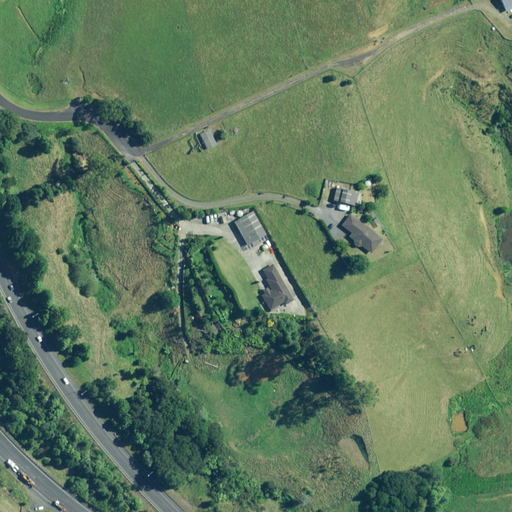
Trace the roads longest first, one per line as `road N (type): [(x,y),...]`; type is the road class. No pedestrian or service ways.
road 1 (motorway): [(0,269),(55,374),(168,511)]
road 2 (unclassified): [(135,152),(102,126),(13,115),(0,103)]
